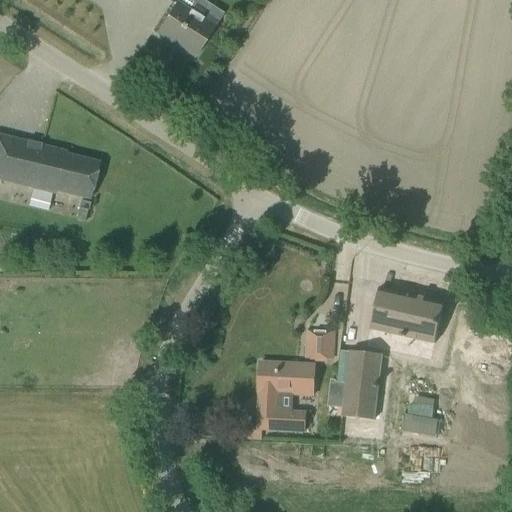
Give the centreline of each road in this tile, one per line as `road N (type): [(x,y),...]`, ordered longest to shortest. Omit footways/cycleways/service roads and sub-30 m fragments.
road 1 (unclassified): [(187,511),(162,440),(159,400),(176,324),(259,195)]
road 2 (unclassified): [(259,195),(0,23)]
road 3 (residential): [(511,275),(321,231),(259,195)]
